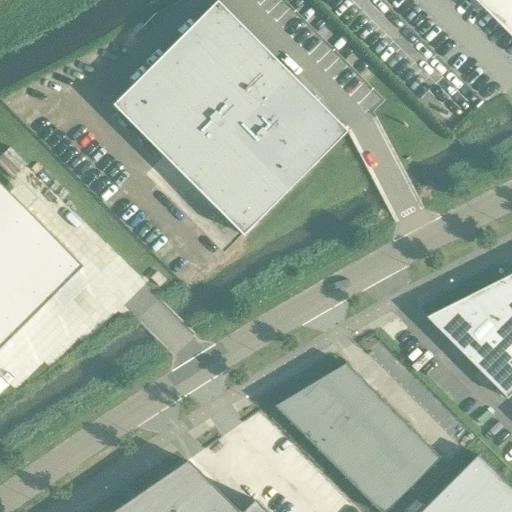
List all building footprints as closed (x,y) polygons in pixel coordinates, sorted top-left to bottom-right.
[(511,0),(476,0),(485,9),(490,4),(511,26),(511,0)] [(113,106),(243,236),(346,132),(216,3),(113,106)] [(0,349),(82,267),(0,184),(0,349)] [(511,274),(426,318),(507,399),(511,393),(511,274)] [(274,407),(378,511),(386,511),(441,458),(346,363),(274,407)] [(511,511),(511,489),(477,455),(420,511),(511,511)] [(239,511),(187,460),(114,511),(115,511),(267,511),(256,500),(243,511),(239,511)]
